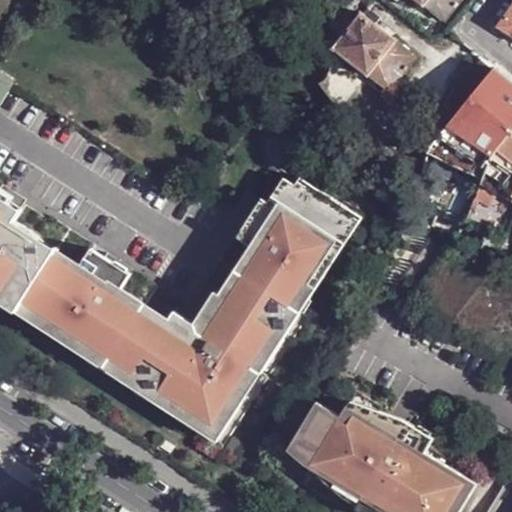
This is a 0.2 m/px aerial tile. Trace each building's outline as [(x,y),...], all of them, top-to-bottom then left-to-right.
[(462,0),(428,0),(424,6),(445,23),(447,19),(462,0)] [(511,10),(500,27),(511,34),(511,10)] [(339,54),(369,77),(371,76),(397,43),(399,40),(362,11),(333,48),(339,54)] [(416,57),(397,43),(371,76),(389,92),(390,91),(416,57)] [(465,83),(477,93),(489,81),(498,70),(485,60),(465,83)] [(448,126),(488,159),(491,155),(511,131),(511,95),(489,81),(477,93),(460,112),(448,126)] [(477,93),(465,83),(447,102),(460,112),(477,93)] [(475,174),(488,159),(448,126),(430,147),(428,149),(475,174)] [(511,131),(491,155),(511,170),(511,131)] [(388,147),(378,159),(389,170),(398,158),(388,147)] [(511,185),(511,183),(511,170),(491,155),(485,171),(511,185)] [(485,173),(479,185),(511,200),(511,183),(511,185),(485,171),(485,173)] [(248,247),(233,271),(282,302),(337,213),(308,195),(313,188),(290,174),(285,181),(275,175),(260,201),(264,203),(256,215),(250,211),(233,238),(248,247)] [(0,212),(7,201),(0,196),(0,293),(18,305),(41,269),(23,257),(33,240),(9,225),(12,221),(0,212)] [(77,267),(52,252),(41,269),(18,305),(106,361),(142,304),(118,290),(124,280),(97,264),(95,267),(82,259),(77,267)] [(282,302),(233,271),(217,296),(220,298),(205,321),(198,317),(192,326),(192,336),(251,373),(254,369),(262,356),(259,354),(274,330),(267,326),(282,302)] [(167,321),(142,304),(106,361),(210,426),(217,415),(223,419),(251,373),(192,336),(167,321)] [(337,418),(314,404),(290,442),(313,457),(308,466),(334,481),(360,497),(398,436),(371,420),(346,404),(337,418)] [(375,414),(371,420),(398,436),(399,434),(404,425),(393,418),(375,414)] [(404,425),(399,434),(425,450),(431,442),(404,425)] [(399,434),(398,436),(360,497),(383,511),(457,511),(473,486),(422,456),(425,450),(399,434)] [(313,457),(290,442),(285,451),(306,470),(308,466),(313,457)] [(360,497),(334,481),(327,488),(342,501),(353,508),(360,497)] [(383,511),(360,497),(353,508),(359,511),(383,511)]
